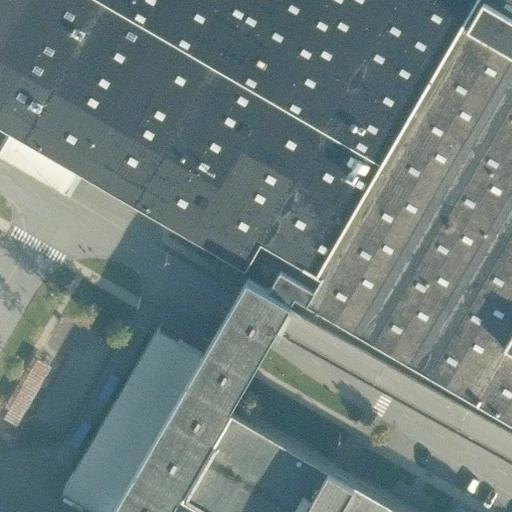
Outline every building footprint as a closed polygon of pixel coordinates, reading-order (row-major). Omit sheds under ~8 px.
[(328,272),(480,0),(0,0),(0,118),(13,126),(0,148),(71,186),(83,166),(251,263),(266,237),(328,272)] [(511,0),(480,0),(328,272),(320,285),(313,298),(511,415),(511,0)] [(201,354),(107,511),(177,511),(190,491),(241,405),(259,374),(266,361),(270,355),(281,336),(296,311),(302,300),(306,294),(313,298),(320,285),(283,264),(272,282),(251,269),(229,305),(218,325),(215,331),(207,344),(201,354)] [(51,345),(67,354),(34,416),(67,434),(116,341),(67,315),(51,345)] [(74,511),(107,511),(201,354),(158,329),(58,503),(74,511)] [(19,423),(53,363),(38,355),(4,415),(19,423)] [(241,405),(190,491),(227,511),(426,511),(344,465),(241,405)]
